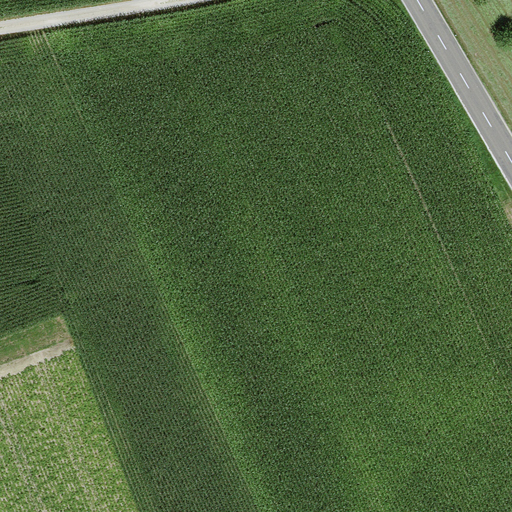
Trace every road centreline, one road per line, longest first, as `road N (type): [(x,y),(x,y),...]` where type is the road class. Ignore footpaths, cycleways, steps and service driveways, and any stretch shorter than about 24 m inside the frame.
road 1 (tertiary): [(511,159),(418,0)]
road 2 (track): [(0,24),(141,0)]
